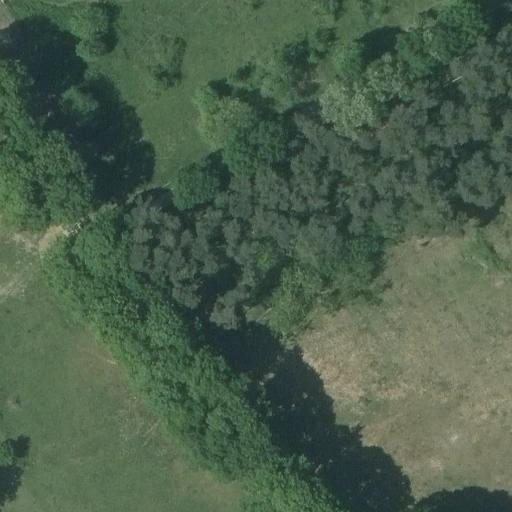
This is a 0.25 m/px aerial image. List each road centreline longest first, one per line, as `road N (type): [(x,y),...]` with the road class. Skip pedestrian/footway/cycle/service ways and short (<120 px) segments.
road 1 (track): [(79,231),(132,223),(505,0)]
road 2 (track): [(79,231),(177,373)]
